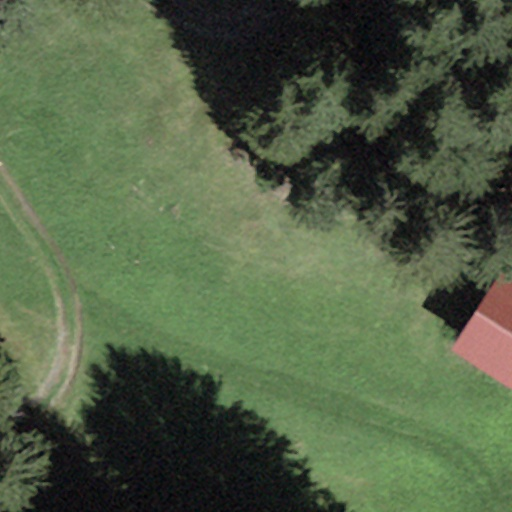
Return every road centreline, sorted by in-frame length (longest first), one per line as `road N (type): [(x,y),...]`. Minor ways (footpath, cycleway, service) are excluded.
road 1 (track): [(0,192),(54,267),(70,334),(50,400),(0,426)]
road 2 (track): [(270,0),(251,33),(214,30),(158,0)]
